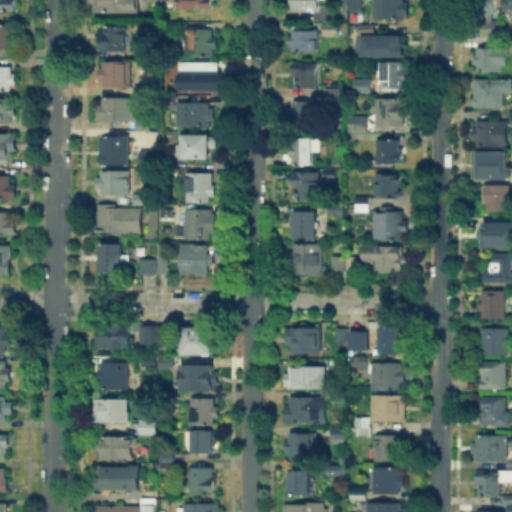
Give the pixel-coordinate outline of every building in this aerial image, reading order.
[(0,0),(15,0),(15,12),(0,12),(0,0)] [(95,0),(140,0),(140,14),(95,14),(95,0)] [(179,0),(211,0),(211,9),(179,9),(179,0)] [(293,10),(293,0),(320,0),(320,10),(293,10)] [(352,10),(352,0),(363,0),(363,10),(352,10)] [(375,0),(409,0),(409,20),(375,19),(375,0)] [(496,0),(496,11),(470,11),(470,0),(496,0)] [(511,8),(511,0),(500,0),(500,8),(511,8)] [(362,35),(362,24),(375,24),(374,35),(362,35)] [(480,37),(480,24),(497,24),(497,37),(480,37)] [(0,49),(0,25),(11,25),(11,49),(0,49)] [(214,28),(214,35),(219,35),(219,49),(214,49),(214,56),(186,56),(186,28),(214,28)] [(340,28),(340,37),(327,36),(327,28),(340,28)] [(126,29),(126,52),(101,52),(101,29),(126,29)] [(291,31),(319,31),(318,51),(291,51),(291,31)] [(374,57),(374,35),(406,35),(406,57),(374,57)] [(507,48),(507,71),(476,71),(476,48),(507,48)] [(193,67),(193,68),(177,68),(177,60),(193,61),(193,67)] [(102,87),(102,61),(132,61),(131,87),(102,87)] [(381,88),(381,64),(408,64),(408,88),(381,88)] [(317,65),(317,88),(295,88),(295,65),(317,65)] [(0,89),(0,67),(13,67),(13,89),(0,89)] [(193,90),(193,68),(193,67),(211,67),(211,90),(193,90)] [(368,91),(368,77),(351,78),(352,92),(368,91)] [(475,79),(511,80),(511,92),(507,92),(507,109),(475,109),(475,79)] [(326,96),(326,87),(340,87),(340,96),(326,96)] [(409,98),(409,128),(377,127),(377,98),(409,98)] [(0,122),(0,99),(13,99),(13,122),(0,122)] [(103,122),(103,99),(135,99),(135,122),(103,122)] [(294,100),(316,100),(316,126),(294,126),(294,100)] [(207,103),(207,109),(213,109),(213,120),(206,120),(206,126),(178,126),(178,103),(207,103)] [(351,132),(351,117),(367,117),(367,132),(351,132)] [(135,132),(135,122),(149,122),(149,132),(135,132)] [(478,147),(478,122),(509,122),(509,147),(478,147)] [(0,135),(10,135),(10,137),(18,137),(18,151),(10,151),(10,159),(0,159),(0,135)] [(183,143),(183,136),(217,136),(216,151),(211,151),(211,161),(179,161),(179,143),(183,143)] [(132,137),(132,161),(100,161),(101,137),(132,137)] [(289,162),(290,139),(313,139),(313,162),(289,162)] [(378,162),(378,140),(402,140),(402,162),(378,162)] [(140,165),(140,152),(158,152),(158,165),(140,165)] [(469,178),(469,158),(499,158),(499,178),(469,178)] [(100,196),(100,172),(128,172),(128,196),(100,196)] [(318,186),(318,200),(302,200),(302,186),(295,186),(295,172),(318,172),(318,186)] [(214,175),(214,204),(188,204),(188,175),(214,175)] [(380,176),(403,176),(403,199),(380,199),(380,176)] [(0,178),(16,178),(16,203),(0,203),(0,178)] [(487,211),(487,186),(510,186),(510,211),(487,211)] [(134,202),(134,193),(148,193),(148,202),(134,202)] [(369,200),(369,213),(357,213),(357,200),(369,200)] [(340,204),(340,212),(327,212),(327,204),(340,204)] [(99,233),(99,205),(143,205),(142,234),(99,233)] [(378,210),(407,211),(406,241),(378,241),(378,210)] [(216,211),(216,240),(187,240),(187,211),(216,211)] [(0,237),(0,212),(17,213),(17,237),(0,237)] [(291,239),(291,213),(317,213),(317,239),(291,239)] [(507,247),(485,247),(484,223),(507,222),(507,225),(511,225),(511,246),(507,246),(507,247)] [(159,273),(159,243),(168,243),(167,273),(159,273)] [(11,277),(0,277),(0,244),(11,244),(11,277)] [(322,246),(322,275),(296,275),(296,266),(289,266),(289,253),(296,253),(296,246),(322,246)] [(123,247),(123,273),(104,273),(104,247),(123,247)] [(213,247),(213,276),(182,276),(182,247),(213,247)] [(405,263),(405,271),(376,271),(376,263),(366,263),(366,247),(405,248),(405,263)] [(511,281),(487,281),(487,256),(511,256),(511,281)] [(139,273),(139,257),(156,257),(156,273),(139,273)] [(334,258),(357,258),(357,271),(334,271),(334,258)] [(483,293),(507,293),(506,321),(483,321),(483,293)] [(159,346),(159,324),(172,324),(172,346),(159,346)] [(0,351),(0,325),(10,325),(9,351),(0,351)] [(141,343),(141,325),(156,325),(156,343),(141,343)] [(334,326),(345,326),(344,340),(334,340),(334,326)] [(132,328),(132,349),(94,349),(94,328),(132,328)] [(213,330),(213,357),(185,356),(185,330),(213,330)] [(321,330),(321,355),(288,354),(288,330),(321,330)] [(381,330),(401,330),(400,354),(381,354),(381,330)] [(484,354),(484,330),(509,330),(509,355),(484,354)] [(365,356),(351,355),(351,365),(365,365),(365,356)] [(175,357),(175,368),(146,368),(146,357),(175,357)] [(353,370),(353,360),(366,360),(366,370),(353,370)] [(0,388),(0,361),(11,361),(11,388),(0,388)] [(483,387),(483,363),(506,363),(505,387),(483,387)] [(98,364),(129,365),(129,390),(98,390),(98,364)] [(374,390),(374,364),(402,365),(402,390),(374,390)] [(182,367),(220,367),(220,393),(182,393),(182,367)] [(326,368),(326,390),(289,390),(289,367),(326,368)] [(330,399),(330,389),(344,389),(344,399),(330,399)] [(0,420),(0,397),(8,398),(8,420),(0,420)] [(374,422),(375,397),(406,397),(406,423),(374,422)] [(480,426),(480,398),(504,398),(504,426),(480,426)] [(290,423),(290,399),(327,399),(327,423),(290,423)] [(94,400),(131,400),(131,424),(94,424),(94,400)] [(220,401),(220,426),(193,425),(193,401),(220,401)] [(355,425),(354,415),(369,415),(369,425),(355,425)] [(157,422),(157,436),(141,436),(141,422),(157,422)] [(334,439),(334,428),(346,428),(346,439),(334,439)] [(357,437),(357,429),(371,430),(371,437),(357,437)] [(194,438),(194,433),(215,433),(215,453),(187,453),(187,438),(194,438)] [(477,461),(477,436),(505,436),(505,462),(477,461)] [(0,437),(10,437),(10,460),(0,460),(0,437)] [(290,462),(291,437),(315,437),(315,462),(290,462)] [(376,461),(376,437),(404,437),(404,461),(376,461)] [(99,439),(136,439),(136,462),(99,461),(99,439)] [(174,454),(174,475),(162,475),(162,454),(174,454)] [(327,474),(327,464),(345,464),(345,474),(327,474)] [(0,469),(9,469),(9,493),(0,493),(0,469)] [(99,488),(99,469),(140,469),(140,488),(99,488)] [(399,470),(399,476),(406,476),(406,488),(399,488),(399,494),(375,494),(375,469),(399,470)] [(216,470),(215,495),(190,495),(190,470),(216,470)] [(502,499),(477,499),(477,471),(511,471),(511,482),(502,482),(502,499)] [(292,474),(310,474),(310,495),(292,495),(292,474)] [(353,501),(353,493),(365,493),(365,501),(353,501)] [(283,511),(284,502),(324,501),(324,511),(283,511)] [(401,511),(401,501),(365,501),(364,511),(401,511)] [(216,511),(216,502),(182,502),(181,511),(216,511)]
